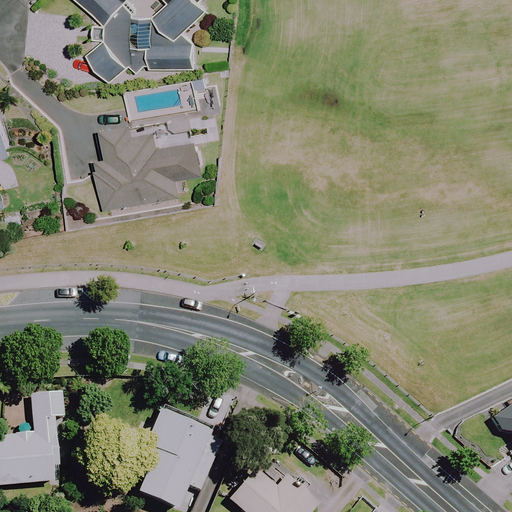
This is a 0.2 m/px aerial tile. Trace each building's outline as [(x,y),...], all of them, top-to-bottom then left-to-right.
[(172,0),(176,4),(163,16),(141,15),(130,3),(132,0),(82,0),(97,13),(95,54),(91,57),(113,82),(132,65),(139,73),(152,62),(154,70),(196,72),(197,43),(188,33),(210,13),(201,3),(204,0),(172,0)] [(0,159),(12,157),(0,112),(0,209),(4,208),(0,192),(0,159)] [(135,137),(133,125),(95,131),(108,209),(181,197),(178,181),(202,177),(197,143),(160,149),(158,133),(135,137)] [(64,419),(62,393),(29,396),(32,436),(0,437),(0,488),(57,484),(52,420),(64,419)] [(511,405),(491,420),(499,432),(505,428),(511,439),(511,405)] [(221,440),(157,414),(143,449),(154,453),(136,498),(172,511),(174,511),(185,486),(200,492),(221,440)] [(269,485),(252,472),(227,502),(239,511),(311,511),(316,507),(278,475),(269,485)]
